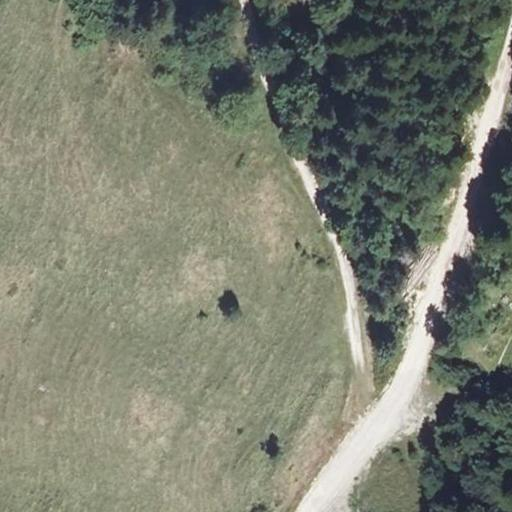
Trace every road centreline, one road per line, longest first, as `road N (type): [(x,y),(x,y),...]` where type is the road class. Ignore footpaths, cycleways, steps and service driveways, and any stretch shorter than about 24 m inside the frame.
road 1 (track): [(246,0),(346,273),(355,343),(379,417)]
road 2 (track): [(379,417),(434,305),(511,47)]
